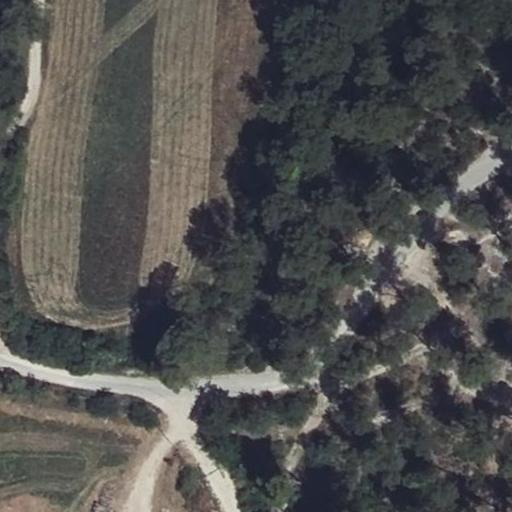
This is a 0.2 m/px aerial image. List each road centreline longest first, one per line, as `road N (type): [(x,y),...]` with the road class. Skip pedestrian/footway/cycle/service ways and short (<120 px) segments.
road 1 (unclassified): [(511,150),(281,367),(234,384),(167,392),(0,348)]
road 2 (track): [(36,0),(33,68),(0,139)]
road 3 (track): [(167,392),(229,511)]
